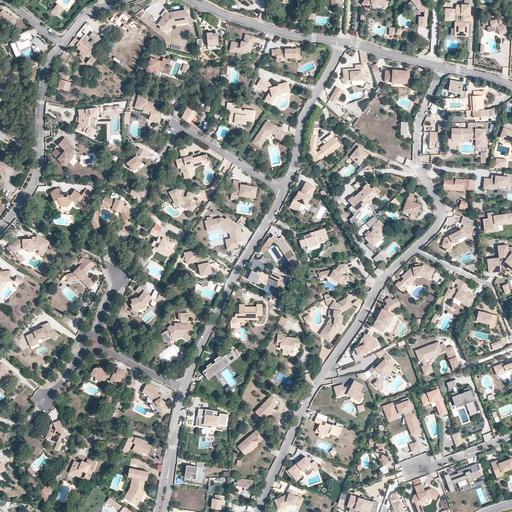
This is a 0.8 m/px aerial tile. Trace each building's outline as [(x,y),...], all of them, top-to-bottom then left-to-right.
[(365,0),(363,4),(365,5),(370,9),(373,5),(383,4),(387,7),(391,1),(389,0),(365,0)] [(427,4),(424,0),(412,0),(419,7),(418,8),(421,12),(425,12),(425,17),(420,17),(419,27),(427,27),(428,17),(429,17),(429,9),(425,5),(427,4)] [(63,10),(57,5),(53,11),(59,16),(63,10)] [(465,12),(470,12),(470,6),(469,6),(464,6),(462,5),(461,8),(456,7),(456,10),(446,10),(445,18),(448,18),(447,21),(453,21),(455,21),(455,29),(458,29),(458,34),(467,35),(468,22),(468,19),(471,19),(472,14),(465,13),(465,12)] [(186,10),(168,13),(167,11),(165,9),(160,15),(163,17),(157,24),(160,26),(159,28),(162,30),(163,29),(166,31),(172,23),(177,23),(177,21),(187,20),(186,10)] [(138,19),(145,15),(142,10),(135,14),(138,19)] [(0,24),(11,31),(17,21),(2,12),(0,15),(0,24)] [(499,25),(498,20),(492,21),(491,19),(484,21),(486,28),(489,27),(490,32),(497,31),(500,30),(501,33),(501,35),(509,34),(506,17),(500,18),(501,23),(500,24),(499,25)] [(47,47),(35,37),(34,38),(32,41),(31,38),(32,38),(29,30),(18,35),(20,40),(10,43),(16,57),(21,55),(19,51),(31,46),(31,44),(33,43),(37,46),(33,51),(37,55),(41,50),(43,52),(47,47)] [(79,41),(75,37),(70,44),(73,46),(75,44),(78,47),(77,48),(81,51),(80,52),(80,53),(85,57),(86,55),(90,59),(88,60),(92,64),(96,59),(94,57),(95,54),(91,51),(101,39),(99,37),(97,35),(97,36),(93,32),(90,36),(93,39),(89,44),(85,40),(88,36),(85,33),(79,41)] [(218,45),(218,36),(216,36),(215,33),(207,34),(208,46),(218,45)] [(254,37),(244,35),(243,42),(240,43),(231,41),(229,51),(242,54),(243,49),(246,47),(251,48),(254,37)] [(296,50),(288,50),(288,51),(285,51),(281,51),(281,49),(276,49),(276,50),(276,58),(281,58),(281,61),(285,61),(285,58),(296,58),(296,61),(300,61),(300,49),(296,49),(296,50)] [(162,63),(151,58),(144,74),(151,77),(154,70),(162,73),(166,64),(169,66),(171,62),(163,59),(162,63)] [(356,72),(352,72),(352,70),(343,70),(343,78),(342,80),(346,84),(350,79),(361,82),(366,83),(369,77),(365,75),(364,66),(356,66),(356,69),(356,72)] [(409,73),(393,72),(393,73),(385,72),(385,83),(392,84),(408,85),(408,88),(414,88),(414,80),(409,80),(409,73)] [(271,87),(269,86),(270,84),(260,78),(256,86),(266,91),(267,89),(269,91),(264,101),(271,105),(274,100),(273,100),(275,96),(276,96),(281,95),(279,90),(284,89),(285,93),(290,91),(287,82),(277,84),(278,86),(271,87)] [(66,81),(61,79),(57,87),(62,89),(66,81)] [(70,83),(69,82),(66,81),(62,89),(67,91),(70,83)] [(462,83),(450,81),(449,82),(445,89),(453,90),(453,91),(456,92),(456,91),(460,92),(459,98),(464,98),(466,91),(461,90),(462,83)] [(343,91),(337,87),(329,101),(335,104),(343,91)] [(474,96),(470,96),(470,103),(471,110),(484,109),(483,95),(485,95),(485,91),(473,92),(474,96)] [(152,106),(153,103),(145,101),(147,96),(139,93),(138,93),(134,108),(142,110),(142,112),(149,115),(148,120),(158,122),(161,109),(152,106)] [(254,112),(243,110),(243,112),(240,112),(241,110),(233,109),(234,104),(227,103),(226,111),(229,112),(232,112),(232,114),(230,114),(229,115),(228,119),(234,120),(233,123),(244,125),(245,121),(253,122),(254,112)] [(193,111),(187,107),(183,119),(189,123),(193,118),(195,116),(196,113),(193,111)] [(98,115),(97,108),(78,110),(79,116),(78,116),(77,121),(79,122),(76,128),(90,136),(93,130),(89,128),(92,115),(98,115)] [(327,118),(331,116),(326,108),(322,110),(327,118)] [(466,110),(466,117),(486,116),(488,116),(488,111),(488,109),(484,109),(471,110),(466,110)] [(286,134),(269,123),(264,124),(251,143),(259,148),(265,138),(264,138),(266,134),(271,133),(275,135),(274,137),(281,142),(286,134)] [(8,133),(0,128),(0,137),(5,140),(8,133)] [(484,128),(451,128),(451,140),(461,140),(461,138),(466,138),(466,136),(474,136),(474,140),(476,140),(477,140),(477,143),(479,143),(479,146),(486,146),(486,136),(484,136),(484,128)] [(511,139),(504,137),(507,129),(504,128),(500,138),(511,141),(511,139)] [(430,132),(429,147),(438,148),(438,133),(430,132)] [(324,145),(335,138),(332,134),(322,142),(324,145)] [(341,147),(335,138),(324,145),(320,148),(321,150),(318,153),(316,151),(318,137),(311,136),(309,153),(315,163),(325,156),(326,157),(341,147)] [(57,145),(62,150),(59,153),(54,149),(50,154),(63,165),(70,157),(68,155),(74,149),(68,144),(69,142),(64,138),(63,137),(57,145)] [(486,146),(479,146),(477,146),(477,156),(481,156),(481,152),(486,152),(486,146)] [(369,155),(359,147),(350,158),(360,167),(369,155)] [(189,156),(186,148),(179,150),(181,158),(179,159),(181,166),(179,167),(181,172),(182,172),(183,175),(186,175),(187,177),(192,176),(191,171),(190,171),(189,166),(202,162),(200,156),(191,158),(190,159),(189,156)] [(151,154),(140,149),(139,151),(135,154),(137,157),(127,164),(133,172),(143,164),(139,158),(142,156),(148,159),(151,154)] [(208,162),(205,154),(200,156),(202,162),(189,166),(190,171),(191,171),(192,176),(194,175),(193,174),(191,167),(197,165),(208,162)] [(63,165),(64,166),(72,158),(70,157),(63,165)] [(506,159),(496,158),(495,165),(506,166),(506,159)] [(320,161),(316,165),(321,170),(325,166),(320,161)] [(511,171),(504,171),(504,176),(496,176),(495,179),(492,179),(485,178),(484,188),(494,189),(495,188),(499,188),(499,184),(510,185),(511,184),(511,171)] [(449,187),(450,187),(450,182),(451,180),(444,179),(442,189),(448,190),(449,187)] [(464,189),(473,190),(474,180),(465,179),(464,180),(455,179),(455,182),(455,186),(454,188),(454,189),(459,189),(462,189),(464,189)] [(250,186),(240,184),(240,182),(240,181),(233,180),(231,192),(238,193),(238,195),(254,198),(256,187),(250,186)] [(311,197),(315,187),(306,183),(302,193),(300,198),(297,197),(296,196),(291,208),(296,210),(298,206),(301,208),(303,203),(305,201),(308,202),(311,197)] [(369,205),(373,202),(371,200),(381,192),(376,185),(372,189),(367,183),(363,187),(364,188),(362,189),(358,193),(366,201),(369,205)] [(141,192),(132,187),(129,194),(136,197),(138,195),(144,198),(145,196),(146,194),(148,191),(143,189),(141,192)] [(59,194),(56,189),(48,192),(52,201),(56,199),(59,207),(65,208),(70,201),(74,203),(73,205),(77,207),(83,198),(73,191),(69,196),(66,195),(63,196),(62,196),(62,194),(59,194)] [(186,198),(180,196),(176,189),(168,193),(176,207),(179,206),(181,205),(186,208),(192,211),(196,205),(189,202),(190,199),(192,200),(193,194),(187,192),(186,198)] [(420,204),(412,201),(414,194),(408,192),(403,208),(408,210),(407,213),(416,216),(420,204)] [(352,196),(348,199),(352,205),(348,208),(354,214),(363,206),(362,204),(366,201),(358,193),(355,196),(353,197),(352,196)] [(113,210),(116,210),(117,208),(120,209),(119,211),(123,220),(131,216),(126,204),(123,205),(122,204),(123,202),(115,199),(114,200),(109,198),(109,199),(103,197),(101,205),(104,206),(107,204),(111,206),(111,208),(112,209),(113,210)] [(468,202),(463,199),(459,207),(465,208),(468,202)] [(481,208),(482,200),(472,199),(471,207),(481,208)] [(498,214),(493,215),(493,212),(487,213),(489,226),(484,226),(484,232),(493,231),(493,225),(495,225),(495,223),(506,222),(506,224),(511,222),(511,212),(500,214),(500,215),(498,216),(498,214)] [(95,230),(103,226),(97,214),(89,217),(95,230)] [(374,215),(366,223),(370,228),(372,226),(374,229),(371,232),(369,230),(364,235),(366,237),(366,238),(370,242),(367,245),(373,252),(378,248),(374,245),(381,238),(378,235),(386,227),(374,215)] [(476,222),(463,216),(461,224),(464,225),(462,229),(457,231),(456,229),(452,231),(453,233),(452,234),(444,238),(442,246),(450,249),(452,243),(464,236),(470,239),(476,222)] [(239,227),(226,218),(225,221),(222,219),(213,221),(212,218),(207,219),(207,221),(205,222),(207,232),(211,231),(213,228),(221,227),(232,234),(231,235),(232,243),(227,244),(227,247),(226,247),(226,250),(237,248),(236,243),(242,241),(239,227)] [(121,231),(127,233),(131,223),(129,220),(126,222),(125,224),(123,223),(121,229),(121,231)] [(506,222),(495,223),(495,225),(493,225),(493,231),(498,230),(498,225),(506,224),(506,222)] [(171,241),(170,242),(162,238),(159,236),(157,235),(158,231),(149,226),(146,232),(156,237),(154,240),(153,240),(150,246),(153,247),(154,245),(169,253),(170,254),(176,244),(171,241)] [(328,239),(325,228),(310,233),(310,234),(304,236),(305,238),(299,240),(301,247),(308,245),(308,248),(318,245),(317,242),(328,239)] [(282,241),(273,235),(271,239),(269,238),(260,250),(264,253),(273,242),(279,246),(291,264),(297,265),(298,261),(284,240),(282,241)] [(36,241),(32,241),(31,239),(18,240),(9,246),(14,253),(20,250),(20,249),(28,249),(34,249),(39,251),(40,249),(45,252),(49,242),(36,236),(36,237),(36,239),(36,241)] [(374,245),(378,248),(384,242),(381,238),(374,245)] [(511,246),(511,247),(509,247),(507,247),(507,244),(497,246),(498,251),(501,253),(499,257),(497,258),(487,259),(489,272),(495,271),(495,270),(500,270),(501,271),(502,271),(503,272),(504,272),(505,270),(507,270),(509,270),(511,270),(511,269),(511,246)] [(152,250),(158,253),(167,257),(169,253),(154,245),(153,247),(151,249),(152,250)] [(186,264),(196,261),(198,269),(205,274),(211,273),(208,262),(207,257),(199,259),(197,249),(183,253),(186,264)] [(381,265),(387,259),(380,253),(374,259),(381,265)] [(73,274),(69,274),(71,281),(79,280),(89,289),(94,284),(84,275),(94,265),(93,263),(82,258),(79,261),(82,264),(73,272),(73,274)] [(347,271),(345,264),(338,266),(336,271),(334,271),(333,273),(331,272),(324,274),(325,280),(327,279),(339,284),(339,283),(343,284),(350,283),(348,275),(344,276),(344,275),(343,276),(340,275),(340,273),(341,272),(347,271)] [(420,266),(415,267),(413,267),(412,266),(402,276),(404,278),(400,282),(399,281),(395,284),(401,291),(403,290),(402,288),(404,286),(403,285),(410,278),(411,279),(415,276),(423,275),(430,278),(434,269),(423,264),(422,266),(420,266)] [(266,283),(269,279),(282,286),(285,280),(272,273),(270,277),(259,270),(258,270),(255,274),(251,272),(247,278),(255,283),(255,284),(263,289),(266,283)] [(0,285),(2,285),(4,283),(6,283),(12,282),(11,272),(0,273),(0,285)] [(282,286),(269,279),(266,283),(284,293),(290,283),(285,280),(282,286)] [(456,289),(453,287),(451,290),(448,288),(446,293),(450,295),(462,302),(462,300),(470,304),(474,297),(466,293),(465,294),(462,292),(463,291),(466,284),(460,281),(456,289)] [(510,291),(506,282),(501,284),(505,293),(510,291)] [(136,291),(141,296),(139,298),(136,299),(136,298),(131,300),(132,303),(130,304),(132,309),(132,310),(137,308),(141,307),(141,305),(144,301),(146,303),(151,297),(144,291),(145,290),(139,286),(136,291)] [(165,305),(169,297),(161,293),(158,301),(165,305)] [(273,297),(270,302),(276,307),(280,302),(273,297)] [(352,305),(347,297),(337,303),(334,302),(332,297),(329,298),(325,300),(328,306),(329,307),(330,308),(333,310),(333,316),(331,318),(330,317),(330,318),(326,323),(327,324),(320,334),(329,341),(335,333),(334,332),(339,324),(340,325),(341,317),(339,317),(340,312),(340,310),(342,310),(342,311),(352,305)] [(386,316),(390,309),(392,310),(396,307),(392,300),(390,297),(384,300),(387,304),(385,305),(383,309),(381,308),(372,326),(375,328),(382,332),(385,325),(387,326),(391,319),(386,316)] [(401,304),(396,297),(392,300),(396,307),(401,304)] [(137,308),(138,310),(147,306),(146,303),(144,301),(141,305),(141,307),(137,308)] [(260,317),(260,306),(255,306),(255,308),(248,308),(247,309),(243,309),(243,308),(243,306),(238,306),(238,309),(238,315),(235,315),(233,318),(231,322),(238,322),(238,316),(243,316),(243,320),(254,320),(255,317),(260,317)] [(497,315),(478,311),(475,320),(475,321),(489,324),(488,327),(494,328),(497,315)] [(177,324),(177,327),(176,329),(173,326),(169,329),(170,330),(167,333),(167,332),(162,336),(164,337),(166,338),(166,341),(166,342),(169,342),(169,344),(170,345),(175,341),(173,339),(174,338),(175,339),(179,336),(185,335),(191,339),(193,335),(193,333),(195,333),(196,330),(192,328),(193,326),(191,324),(185,324),(184,322),(186,321),(188,319),(188,312),(178,313),(178,320),(181,322),(181,324),(177,324)] [(312,320),(309,315),(304,318),(306,323),(312,320)] [(435,315),(433,319),(436,321),(435,324),(437,325),(441,318),(435,315)] [(285,327),(287,319),(280,317),(279,326),(285,327)] [(38,341),(37,339),(41,336),(43,339),(51,336),(56,339),(59,335),(52,330),(48,322),(39,326),(40,329),(33,332),(33,333),(26,336),(30,345),(31,344),(38,341)] [(354,347),(352,351),(353,353),(352,354),(355,360),(363,357),(361,352),(372,347),(371,343),(373,338),(369,336),(371,331),(368,330),(366,334),(364,333),(362,338),(361,337),(358,344),(356,345),(356,346),(354,347)] [(286,337),(286,338),(282,338),(283,336),(283,335),(277,334),(276,343),(276,345),(280,345),(279,348),(283,348),(288,349),(287,352),(293,353),(294,347),(299,347),(300,338),(287,337),(286,337)] [(438,341),(415,349),(419,361),(421,360),(423,364),(421,365),(424,374),(431,371),(428,362),(426,363),(424,359),(433,356),(432,352),(443,348),(441,343),(439,344),(438,341)] [(456,355),(452,345),(446,347),(443,348),(432,352),(433,356),(446,351),(448,358),(450,357),(456,355)] [(380,359),(387,353),(382,348),(374,352),(380,359)] [(237,358),(231,350),(224,355),(229,361),(230,363),(237,358)] [(395,362),(387,353),(380,359),(379,360),(381,363),(375,368),(373,366),(368,370),(374,376),(378,371),(382,375),(385,371),(388,374),(394,368),(392,366),(395,362)] [(207,377),(229,361),(224,355),(222,357),(221,354),(216,358),(217,359),(215,361),(215,362),(212,364),(207,367),(202,371),(207,377)] [(460,365),(456,356),(450,359),(450,357),(448,358),(452,368),(460,365)] [(208,379),(230,363),(229,361),(207,377),(208,379)] [(511,361),(504,365),(503,362),(494,366),(497,374),(505,371),(506,369),(511,367),(511,361)] [(0,384),(11,377),(2,365),(0,365),(0,384)] [(107,377),(108,376),(111,377),(110,378),(109,382),(117,386),(121,379),(125,372),(121,370),(118,375),(115,374),(113,373),(112,375),(109,373),(100,368),(99,369),(97,368),(96,368),(96,367),(93,368),(93,369),(92,369),(90,374),(101,379),(100,380),(102,382),(105,381),(106,380),(107,377)] [(95,378),(94,380),(99,382),(100,380),(101,379),(90,374),(90,375),(91,376),(95,378)] [(243,381),(239,375),(234,379),(238,384),(243,381)] [(382,383),(377,378),(372,383),(379,391),(382,388),(380,386),(382,383)] [(453,379),(446,382),(448,389),(452,387),(455,386),(453,379)] [(363,385),(353,380),(349,388),(345,386),(343,387),(342,384),(333,387),(336,397),(345,394),(350,397),(352,395),(356,397),(354,399),(359,402),(363,394),(359,391),(363,385)] [(147,398),(155,401),(159,406),(157,408),(161,413),(168,408),(161,398),(163,397),(161,395),(159,393),(159,391),(155,390),(156,387),(148,383),(147,382),(142,392),(148,395),(147,398)] [(456,391),(454,392),(451,393),(454,403),(467,398),(468,400),(466,401),(470,413),(477,411),(468,386),(463,388),(464,391),(457,394),(456,391)] [(447,413),(437,388),(419,395),(422,402),(429,399),(430,401),(434,400),(436,405),(440,415),(447,413)] [(275,396),(269,392),(255,411),(263,417),(269,410),(266,409),(274,400),(273,399),(275,396)] [(409,409),(407,403),(409,402),(406,397),(400,400),(401,403),(396,405),(395,403),(392,404),(388,406),(387,405),(382,407),(386,417),(390,415),(391,417),(396,415),(403,412),(405,417),(407,416),(410,422),(407,423),(412,434),(420,431),(413,413),(412,414),(410,409),(409,409)] [(159,406),(155,401),(147,398),(146,400),(152,403),(156,408),(157,408),(159,406)] [(276,401),(274,400),(266,409),(269,410),(276,401)] [(195,424),(201,425),(201,424),(215,426),(215,425),(217,425),(218,416),(215,416),(216,411),(207,409),(207,404),(199,403),(198,408),(197,415),(199,416),(199,418),(196,418),(195,424)] [(56,408),(47,414),(53,421),(61,416),(56,408)] [(331,425),(325,423),(326,421),(316,418),(314,422),(319,424),(318,428),(320,433),(325,435),(329,433),(336,436),(339,434),(341,428),(332,425),(331,425)] [(61,426),(58,420),(52,423),(55,429),(61,426)] [(61,442),(60,439),(66,436),(61,426),(55,429),(53,430),(48,429),(46,437),(50,439),(51,441),(57,443),(61,442)] [(263,438),(256,430),(237,446),(244,454),(248,450),(256,443),(252,439),(255,437),(259,441),(259,442),(263,438)] [(492,433),(483,435),(484,441),(494,439),(492,433)] [(463,441),(460,434),(453,437),(456,444),(463,441)] [(133,442),(135,438),(129,436),(122,450),(128,452),(129,450),(133,442)] [(385,454),(385,442),(376,442),(376,436),(369,436),(369,444),(373,444),(373,445),(376,445),(376,452),(380,452),(381,455),(382,456),(379,458),(383,465),(389,461),(385,454)] [(147,443),(148,442),(135,438),(133,442),(135,444),(139,445),(137,449),(143,452),(148,454),(152,446),(147,443)] [(248,450),(249,452),(258,445),(256,443),(248,450)] [(137,449),(139,445),(135,444),(133,449),(141,454),(143,452),(137,449)] [(305,467),(307,471),(311,467),(314,471),(319,467),(313,460),(310,463),(304,456),(287,470),(293,477),(298,473),(297,471),(300,468),(301,470),(305,467)] [(511,466),(511,458),(511,457),(498,462),(497,459),(491,461),(496,476),(503,473),(502,470),(511,466)] [(79,474),(81,470),(83,471),(86,472),(84,477),(90,479),(96,462),(89,459),(87,463),(82,461),(81,463),(74,460),(69,472),(74,475),(75,473),(79,474)] [(472,471),(479,468),(477,462),(457,470),(458,471),(462,470),(471,467),(472,471)] [(201,479),(203,467),(196,466),(186,464),(184,477),(190,478),(191,472),(196,472),(195,478),(201,479)] [(29,466),(26,468),(32,474),(35,471),(29,466)] [(132,476),(134,477),(145,478),(147,478),(148,470),(128,467),(128,476),(132,476)] [(449,472),(444,474),(451,491),(456,490),(453,482),(457,481),(459,486),(469,482),(470,484),(475,482),(473,477),(476,476),(476,477),(481,475),(479,468),(471,471),(470,468),(465,470),(466,473),(464,474),(462,470),(458,471),(450,475),(449,472)] [(137,505),(127,499),(133,489),(132,489),(134,477),(132,476),(131,487),(123,499),(135,507),(137,505)] [(143,494),(141,492),(142,489),(144,489),(145,478),(134,477),(132,489),(133,489),(127,499),(137,505),(143,494)] [(237,478),(236,486),(252,488),(253,480),(237,478)] [(469,482),(459,486),(461,491),(484,482),(483,479),(475,482),(470,484),(469,482)] [(436,496),(439,491),(431,488),(430,490),(428,489),(424,490),(422,483),(414,486),(417,493),(414,494),(411,500),(416,511),(421,511),(418,503),(420,500),(429,496),(432,498),(434,495),(436,496)] [(52,490),(46,486),(40,495),(46,499),(52,490)] [(302,498),(297,496),(296,496),(293,495),(295,491),(288,488),(286,493),(288,493),(287,496),(285,495),(274,500),(277,505),(286,501),(291,503),(294,504),(299,506),(302,498)] [(392,493),(390,498),(395,511),(403,511),(396,492),(392,493)] [(211,507),(220,509),(222,503),(222,500),(224,500),(225,496),(216,494),(215,498),(213,498),(211,507)] [(373,500),(372,502),(365,500),(364,501),(361,500),(362,499),(351,495),(348,506),(350,507),(349,511),(354,511),(356,508),(360,510),(364,511),(369,511),(370,511),(375,511),(378,502),(373,500)]
